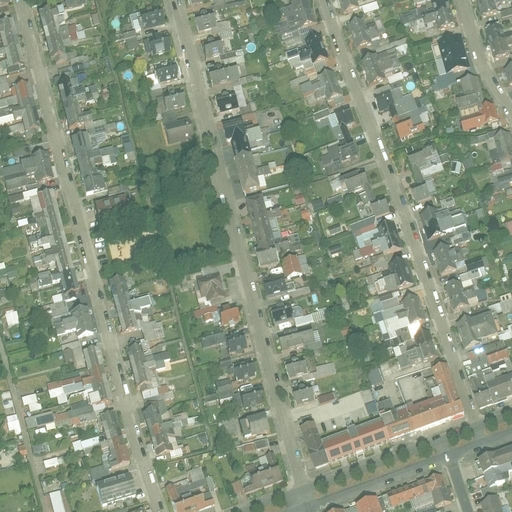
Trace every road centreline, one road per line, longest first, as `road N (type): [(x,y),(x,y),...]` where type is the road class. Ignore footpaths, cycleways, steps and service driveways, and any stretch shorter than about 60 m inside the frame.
road 1 (residential): [(21,0),(159,511)]
road 2 (residential): [(301,491),(172,0)]
road 3 (residential): [(324,0),(477,426)]
road 4 (residential): [(307,508),(449,456)]
road 5 (residential): [(443,439),(301,491)]
road 6 (residential): [(511,113),(481,62),(462,0)]
